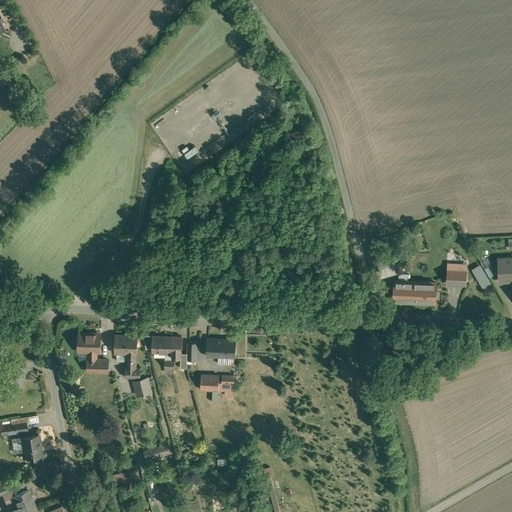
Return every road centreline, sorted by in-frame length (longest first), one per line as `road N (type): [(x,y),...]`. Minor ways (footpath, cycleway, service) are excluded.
road 1 (unclassified): [(256,0),(321,69),(379,320)]
road 2 (unclassified): [(379,320),(50,309)]
road 3 (residential): [(50,309),(49,365),(84,511)]
road 4 (unclassified): [(511,324),(379,320)]
